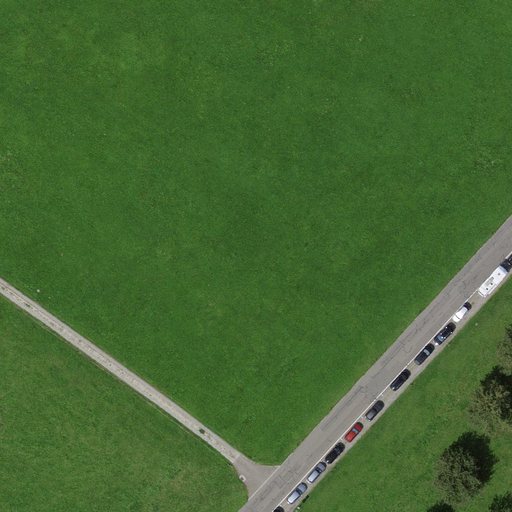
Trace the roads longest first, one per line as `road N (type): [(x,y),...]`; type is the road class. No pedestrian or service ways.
road 1 (residential): [(511,236),(261,511)]
road 2 (track): [(285,486),(0,283)]
